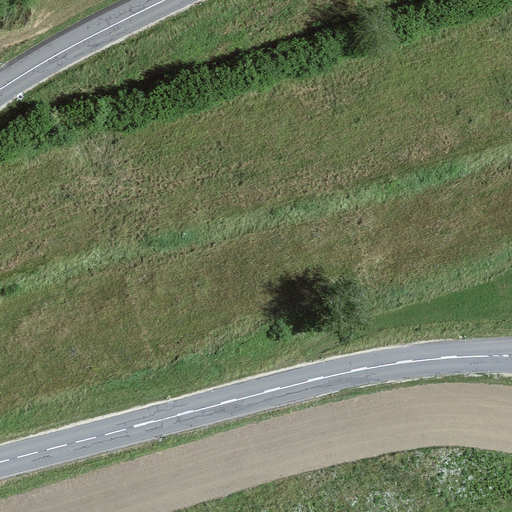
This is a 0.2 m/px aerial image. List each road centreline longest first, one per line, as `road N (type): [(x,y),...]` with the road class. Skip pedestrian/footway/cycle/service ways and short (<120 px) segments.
road 1 (tertiary): [(0,461),(364,367),(503,356)]
road 2 (secondary): [(0,95),(189,0)]
